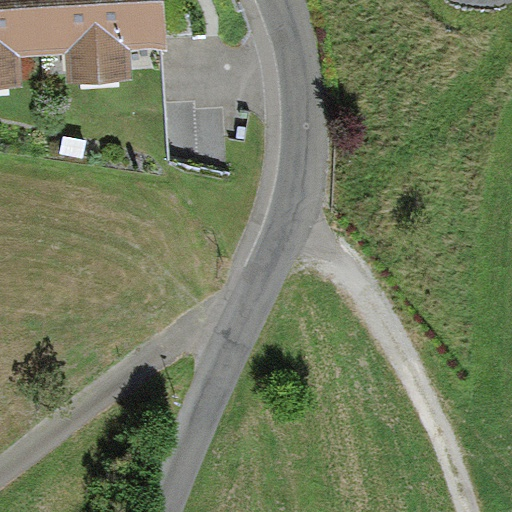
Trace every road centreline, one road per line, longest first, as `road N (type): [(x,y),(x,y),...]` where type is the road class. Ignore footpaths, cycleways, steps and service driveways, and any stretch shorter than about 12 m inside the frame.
road 1 (unclassified): [(283,0),(305,102),(293,220),(216,385),(171,511)]
road 2 (track): [(293,220),(331,256),(394,346),(451,458),(468,511)]
road 3 (track): [(243,327),(187,336),(0,478)]
